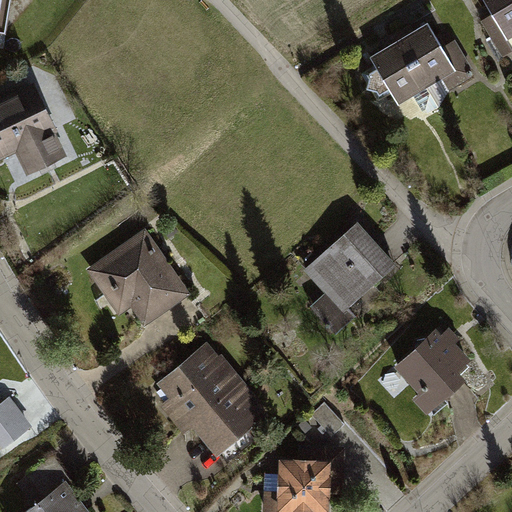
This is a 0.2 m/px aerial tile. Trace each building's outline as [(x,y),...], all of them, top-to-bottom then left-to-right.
[(511,0),(484,0),(511,49),(511,0)] [(426,21),(398,37),(435,103),(453,93),(444,77),(454,72),(426,21)] [(435,103),(398,37),(367,53),(396,105),(413,96),(421,111),(435,103)] [(35,79),(0,95),(0,157),(13,152),(23,173),(63,153),(52,130),(35,79)] [(360,220),(306,267),(327,291),(312,304),(336,332),(356,314),(349,306),(398,264),(360,220)] [(189,291),(147,230),(89,270),(104,292),(96,298),(112,319),(132,306),(144,324),(165,310),(171,319),(191,305),(184,294),(189,291)] [(437,327),(396,362),(421,390),(414,396),(428,413),(468,378),(460,369),(472,358),(458,341),(462,337),(451,324),(441,332),(437,327)] [(211,343),(160,382),(165,387),(154,396),(184,435),(194,427),(214,454),(266,414),(255,400),(260,397),(225,353),(221,356),(211,343)] [(0,447),(29,426),(9,399),(0,405),(0,447)] [(303,457),(281,456),(280,475),(264,474),(261,511),(322,511),(331,511),(332,493),(345,493),(348,445),(303,443),(303,457)] [(63,483),(73,496),(79,491),(52,456),(31,473),(48,495),(63,483)] [(36,504),(25,511),(85,511),(73,496),(63,483),(48,495),(31,473),(19,483),(36,504)]
